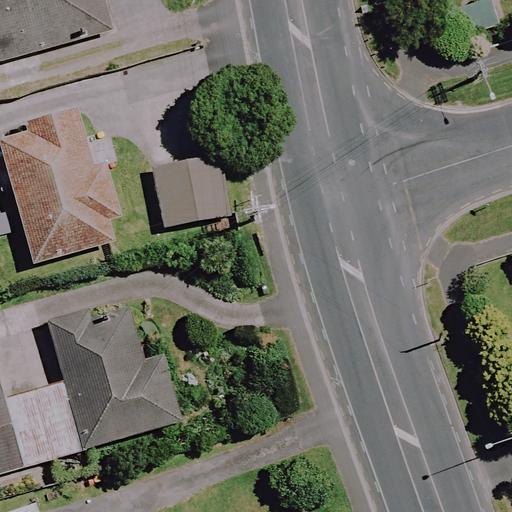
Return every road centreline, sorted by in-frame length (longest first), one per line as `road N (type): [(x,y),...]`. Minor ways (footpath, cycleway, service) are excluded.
road 1 (secondary): [(431,511),(333,202)]
road 2 (secondary): [(333,202),(295,0)]
road 3 (unclassified): [(333,202),(511,142)]
